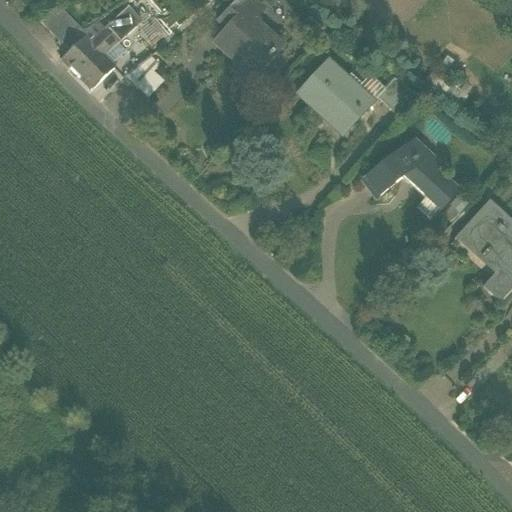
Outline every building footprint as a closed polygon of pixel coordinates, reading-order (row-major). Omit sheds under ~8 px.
[(247,0),(243,0),(235,8),(246,18),(255,7),(247,0)] [(280,49),(246,18),(235,8),(223,21),(232,29),(217,45),(254,78),(273,58),(273,57),(280,49)] [(40,26),(65,51),(82,35),(58,9),(40,26)] [(123,12),(115,20),(129,35),(138,26),(123,12)] [(102,61),(129,35),(115,20),(89,47),(102,61)] [(141,40),(151,52),(169,37),(159,24),(141,40)] [(61,64),(91,94),(114,72),(102,61),(89,47),(84,43),(61,64)] [(123,81),(135,92),(151,74),(158,67),(150,60),(123,81)] [(316,105),(347,134),(373,107),(345,82),(327,65),(296,99),(310,112),(316,105)] [(135,92),(147,103),(163,85),(151,74),(135,92)] [(422,74),(415,83),(423,89),(424,88),(439,100),(441,98),(445,92),(422,74)] [(350,77),(345,82),(373,107),(377,102),(376,102),(384,93),(370,79),(361,88),(350,77)] [(472,94),(454,81),(445,92),(441,98),(458,112),(472,94)] [(377,102),(398,122),(417,101),(393,83),(384,93),(376,102),(377,102)] [(316,105),(310,112),(341,141),(347,134),(316,105)] [(405,178),(442,211),(457,194),(436,175),(441,170),(413,146),(362,186),(375,202),(401,182),(405,178)] [(405,178),(401,182),(423,202),(438,215),(442,211),(405,178)] [(429,226),(438,215),(423,202),(414,212),(429,226)] [(481,292),(498,308),(511,292),(511,226),(488,205),(458,238),(498,274),(492,280),(481,292)] [(453,244),(492,280),(498,274),(458,238),(453,244)]
